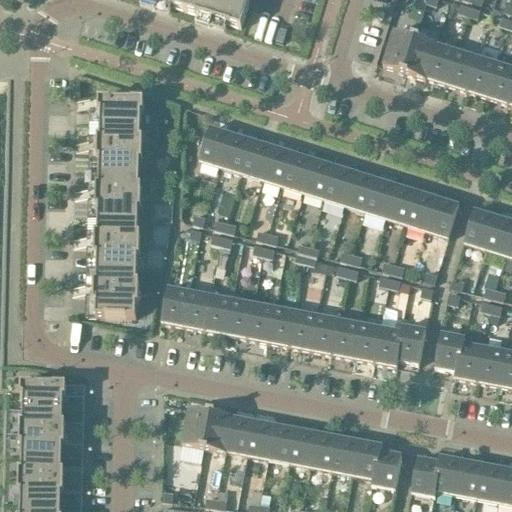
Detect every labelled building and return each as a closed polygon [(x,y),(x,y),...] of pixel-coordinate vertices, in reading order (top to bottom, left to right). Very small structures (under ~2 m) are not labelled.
[(252,0),(140,0),(242,32),(252,0)] [(429,0),(428,0),(426,8),(435,11),(438,3),(429,0)] [(479,0),(473,0),(471,7),(481,10),(484,1),(479,0)] [(511,19),(511,10),(505,8),(503,17),(511,19)] [(467,21),(469,12),(460,9),(457,18),(467,21)] [(469,12),(467,21),(477,24),(479,15),(469,12)] [(508,34),(511,25),(501,22),(498,31),(508,34)] [(404,78),(415,42),(393,35),(382,71),(404,78)] [(424,85),(436,48),(415,42),(404,78),(424,85)] [(445,90),(456,56),(436,50),(437,49),(436,48),(424,85),(425,85),(426,84),(445,90)] [(466,96),(476,62),(456,56),(445,90),(466,96)] [(487,103),(497,69),(476,62),(466,96),(487,103)] [(507,109),(511,93),(511,73),(497,69),(487,103),(507,109)] [(100,115),(99,128),(140,129),(140,116),(143,116),(143,104),(98,103),(97,115),(100,115)] [(89,152),(142,153),(142,142),(140,142),(140,129),(99,128),(99,141),(97,141),(96,152),(89,152)] [(166,132),(166,141),(175,142),(175,132),(166,132)] [(220,173),(231,139),(209,133),(199,166),(220,173)] [(241,180),(251,146),(231,139),(220,173),(241,180)] [(261,186),(272,152),(251,146),(241,180),(261,186)] [(99,163),(98,176),(139,177),(139,164),(142,164),(142,153),(89,152),(96,153),(96,163),(99,163)] [(282,192),(293,159),(272,152),(261,186),(282,192)] [(303,199),(313,165),(293,159),(282,192),(303,199)] [(323,205),(334,172),(313,165),(303,199),(323,205)] [(344,212),(354,178),(334,172),(323,205),(344,212)] [(88,200),(141,201),(141,190),(138,190),(139,177),(98,176),(98,189),(96,189),(95,200),(88,200)] [(365,218),(375,184),(354,178),(344,212),(365,218)] [(385,225),(396,191),(375,184),(365,218),(385,225)] [(406,231),(416,197),(396,191),(385,225),(406,231)] [(426,237),(437,204),(416,197),(406,231),(426,237)] [(97,211),(97,224),(138,225),(138,212),(140,212),(141,201),(88,200),(95,201),(95,211),(97,211)] [(426,237),(448,244),(459,210),(437,204),(426,237)] [(485,256),(495,222),(474,215),(463,249),(485,256)] [(192,229),(202,231),(204,223),(194,220),(192,229)] [(506,262),(511,241),(511,227),(495,222),(485,256),(506,262)] [(87,248),(139,249),(140,238),(137,238),(138,225),(97,224),(97,237),(94,237),(94,248),(87,248)] [(223,236),(226,228),(216,225),(213,234),(223,236)] [(223,236),(233,239),(235,230),(226,228),(223,236)] [(199,245),(201,237),(191,234),(189,243),(199,245)] [(265,247),(268,239),(258,236),(255,245),(265,247)] [(268,239),(265,247),(275,250),(277,241),(268,239)] [(219,251),(221,242),(212,240),(210,248),(219,251)] [(221,242),(219,251),(230,253),(232,245),(221,242)] [(96,259),(96,272),(136,273),(137,260),(139,260),(139,249),(87,248),(94,249),(94,259),(96,259)] [(306,260),(309,252),(298,249),(297,257),(306,260)] [(261,261),(263,253),(254,250),(252,259),(261,261)] [(306,260),(316,262),(318,254),(309,252),(306,260)] [(263,253),(261,261),(272,264),(274,255),(263,253)] [(304,268),(306,260),(297,257),(294,266),(304,268)] [(349,268),(352,260),(342,257),(339,266),(349,268)] [(314,271),(316,262),(306,260),(304,268),(314,271)] [(352,260),(349,268),(359,271),(361,262),(352,260)] [(391,278),(394,270),(384,267),(382,276),(391,278)] [(394,270),(391,278),(401,281),(403,272),(394,270)] [(345,282),(347,274),(338,271),(336,280),(345,282)] [(86,296),(138,297),(139,286),(136,286),(136,273),(96,272),(96,285),(93,285),(93,296),(86,296)] [(347,274),(345,282),(356,285),(358,276),(347,274)] [(434,289),(436,280),(426,277),(424,286),(434,289)] [(387,293),(389,284),(380,282),(378,290),(387,293)] [(389,284),(387,293),(398,295),(400,287),(389,284)] [(461,296),(463,287),(452,284),(450,293),(461,296)] [(430,304),(433,295),(422,292),(420,301),(430,304)] [(161,327),(183,332),(189,297),(167,293),(161,327)] [(493,304),(495,295),(485,293),(483,301),(493,304)] [(495,295),(493,304),(503,306),(505,298),(495,295)] [(136,308),(138,308),(138,297),(86,296),(93,297),(93,307),(95,307),(95,321),(135,322),(136,308)] [(183,332),(204,336),(211,301),(189,297),(183,332)] [(457,311),(459,302),(449,299),(447,308),(457,311)] [(204,336),(225,340),(232,305),(211,301),(204,336)] [(225,340),(246,344),(253,309),(232,305),(225,340)] [(489,318),(491,310),(481,307),(479,316),(489,318)] [(246,344),(268,348),(274,313),(253,309),(246,344)] [(491,310),(489,318),(499,321),(501,312),(491,310)] [(268,348),(289,352),(296,317),(274,313),(268,348)] [(289,352),(310,356),(317,321),(296,317),(289,352)] [(310,356),(331,360),(338,325),(317,321),(310,356)] [(331,360),(353,364),(359,329),(338,325),(331,360)] [(353,364),(374,368),(380,333),(359,329),(353,364)] [(374,368),(395,372),(403,331),(401,331),(400,337),(380,333),(374,368)] [(425,335),(403,331),(395,372),(397,372),(398,366),(418,370),(425,335)] [(455,383),(463,343),(441,338),(434,373),(455,377),(454,383),(455,383)] [(476,387),(483,352),(463,349),(464,343),(463,343),(455,383),(476,387)] [(498,391),(504,356),(483,352),(476,387),(498,391)] [(511,394),(511,357),(504,356),(498,391),(511,394)] [(20,400),(23,400),(22,413),(63,414),(63,401),(84,402),(84,390),(20,388),(20,400)] [(204,454),(211,417),(188,413),(181,450),(204,454)] [(63,415),(22,414),(22,427),(19,426),(19,437),(83,439),(83,432),(62,431),(63,415)] [(225,458),(232,421),(211,417),(204,454),(225,458)] [(246,461),(253,426),(233,422),(233,421),(232,421),(225,458),(226,458),(226,457),(246,461)] [(268,465),(274,430),(253,426),(246,461),(268,465)] [(289,469),(295,434),(274,430),(268,465),(289,469)] [(310,473),(317,438),(295,434),(289,469),(310,473)] [(83,439),(19,438),(19,449),(21,448),(21,461),(61,462),(62,450),(83,450),(83,439)] [(331,477),(338,442),(317,438),(310,473),(331,477)] [(352,481),(359,446),(338,442),(331,477),(352,481)] [(373,491),(380,450),(359,446),(352,481),(372,485),(371,491),(373,491)] [(373,491),(395,495),(401,460),(381,457),(382,451),(380,450),(373,491)] [(61,462),(21,461),(20,474),(18,474),(18,485),(82,487),(82,476),(61,475),(61,462)] [(433,502),(440,462),(439,461),(438,467),(417,463),(411,498),(433,502)] [(455,500),(462,466),(440,462),(433,502),(434,503),(435,497),(455,500)] [(476,504),(483,470),(462,466),(455,500),(476,504)] [(497,508),(504,474),(483,470),(476,504),(497,508)] [(511,511),(511,475),(504,474),(497,508),(511,511)] [(82,498),(82,487),(18,485),(18,496),(20,496),(20,509),(60,510),(61,497),(82,498)] [(172,507),(173,498),(162,497),(161,506),(172,507)] [(205,511),(214,511),(216,505),(206,503),(205,511)]
